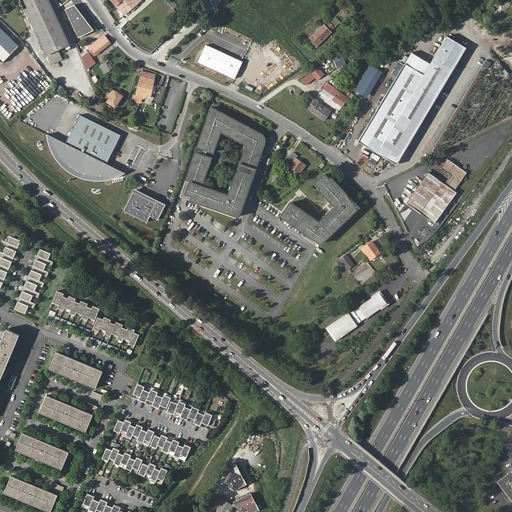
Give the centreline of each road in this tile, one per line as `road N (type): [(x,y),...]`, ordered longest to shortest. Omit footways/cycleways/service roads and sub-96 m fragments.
road 1 (unclassified): [(91,0),(136,57),(253,104),(327,149),(372,191),(419,273)]
road 2 (secondary): [(274,386),(0,151)]
road 3 (motorway): [(511,212),(339,511)]
road 4 (motorway): [(360,511),(511,245)]
road 5 (motorway): [(511,183),(372,376)]
road 6 (residential): [(0,313),(40,338),(0,436)]
road 7 (motorway): [(380,511),(421,443),(471,409)]
road 8 (residential): [(65,511),(117,385)]
